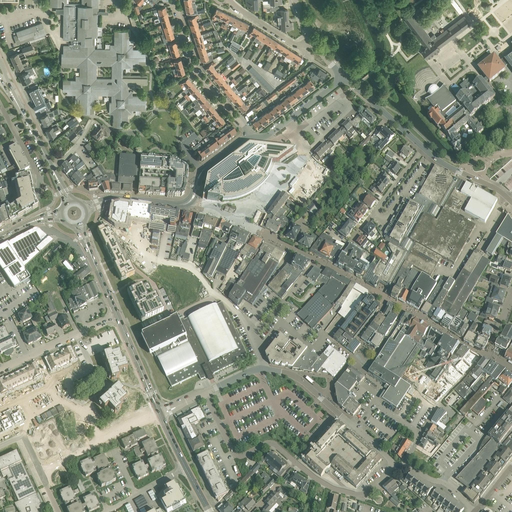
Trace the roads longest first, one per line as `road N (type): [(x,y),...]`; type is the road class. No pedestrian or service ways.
road 1 (residential): [(262,370),(247,327),(218,294),(143,331)]
road 2 (residential): [(250,133),(202,169),(189,202),(112,198)]
road 3 (residential): [(174,0),(195,69),(250,133)]
road 4 (residential): [(296,462),(271,442),(238,456),(204,393)]
road 5 (secondary): [(93,253),(141,365)]
road 6 (residential): [(397,466),(355,495),(296,462)]
